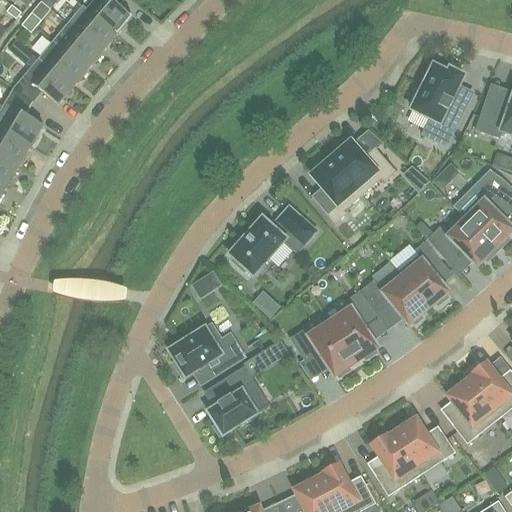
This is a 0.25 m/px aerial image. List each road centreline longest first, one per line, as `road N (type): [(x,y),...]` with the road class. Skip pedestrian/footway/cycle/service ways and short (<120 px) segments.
road 1 (residential): [(511,45),(410,22),(363,78),(207,222),(133,346)]
road 2 (residential): [(511,276),(428,356),(278,447),(212,475)]
road 3 (residential): [(223,0),(106,123),(14,281)]
road 4 (residential): [(133,346),(104,432),(90,511)]
road 5 (residential): [(133,346),(212,475)]
